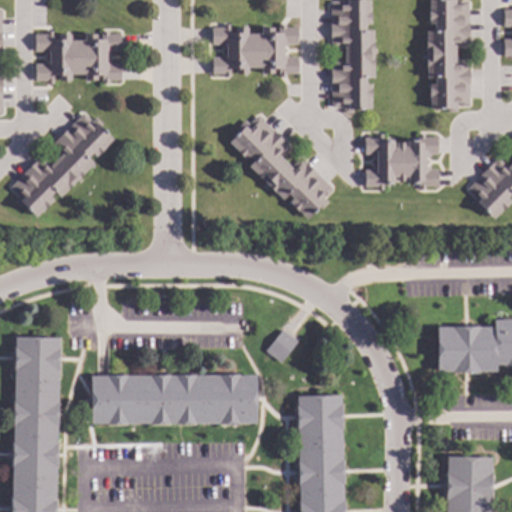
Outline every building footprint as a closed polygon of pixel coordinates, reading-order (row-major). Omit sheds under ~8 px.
[(368,0),(369,24),(363,24),(363,30),(372,30),(372,78),(363,78),(363,84),(368,84),(368,88),(370,87),(369,108),(355,108),(355,115),(342,115),(342,105),(339,105),(339,107),(330,107),(330,85),(329,85),(330,62),(343,62),(343,47),(330,47),(330,39),(329,39),(329,23),(329,2),(339,2),(339,6),(341,6),(341,0),(368,0)] [(455,0),(455,5),(458,5),(458,2),(467,1),(468,39),(467,39),(467,46),(453,46),(454,61),(468,61),(468,85),(467,85),(468,107),(455,107),(455,113),(445,113),(445,108),(428,109),(428,87),(429,87),(429,84),(434,84),(434,79),(425,79),(425,41),(425,30),(433,30),(433,24),(428,24),(428,19),(427,19),(427,11),(429,11),(429,0),(455,0)] [(511,57),(502,57),(501,39),(511,39),(511,27),(502,27),(501,9),(511,9),(511,57)] [(284,26),(296,26),(296,44),(286,44),(286,47),(281,47),(281,55),(286,55),(286,57),(296,57),(296,74),(285,74),(285,77),(277,77),(277,71),(272,71),(272,73),(260,73),(260,68),(247,68),(247,74),(234,74),(234,71),(229,71),(229,77),(222,77),(222,74),(210,74),(210,57),(220,56),(220,55),(224,55),(224,47),(220,47),(220,44),(210,45),(210,27),(221,27),(221,24),(229,24),(229,32),(234,32),(234,28),(245,28),(245,34),(260,33),(260,28),(272,28),(272,32),(277,31),(277,24),(284,24),(284,26)] [(107,33),(119,33),(119,51),(106,51),(106,52),(104,52),(104,62),(110,62),(110,63),(119,63),(119,80),(108,80),(108,83),(100,83),(100,76),(95,76),(96,81),(83,81),(83,74),(68,75),(68,82),(55,82),(55,80),(52,80),(52,84),(45,84),(45,81),(33,82),(33,64),(43,64),(43,62),(47,62),(47,53),(43,54),(43,52),(33,52),(33,34),(44,33),(44,31),(52,31),(52,39),(57,39),(57,35),(69,34),(69,40),(83,40),(83,34),(95,34),(95,38),(100,38),(100,31),(107,31),(107,33)] [(90,121),(94,117),(101,124),(99,126),(111,138),(102,147),(103,148),(96,154),(95,153),(89,158),(93,161),(73,182),(74,183),(67,189),(59,197),(53,191),(48,196),(52,199),(34,217),(23,206),(20,209),(12,201),(19,194),(17,193),(14,195),(7,188),(23,173),(22,172),(40,155),(49,165),(61,153),(58,151),(57,152),(50,146),(55,140),(54,139),(82,113),(90,121)] [(284,142),(283,143),(288,147),(278,157),(289,168),(299,158),(304,163),(304,162),(331,190),(323,198),(327,202),(321,208),(319,205),(305,219),(297,211),(296,212),(289,205),(290,204),(288,202),(291,198),(287,195),(282,200),(266,186),(267,185),(262,180),(261,181),(254,175),(255,174),(247,166),(253,160),(249,155),(245,159),(242,157),(241,158),(235,152),(236,151),(228,142),(240,130),(237,126),(243,120),(251,127),(252,126),(249,122),(256,115),(284,142)] [(423,137),(436,137),(436,154),(428,154),(428,157),(423,157),(423,167),(428,167),(428,169),(436,169),(436,187),(424,187),(424,190),(417,190),(417,184),(406,184),(406,178),(402,178),(403,182),(395,182),(395,178),(393,178),(393,184),(382,184),(382,190),(375,191),(375,187),(363,187),(363,169),(370,169),(370,167),(375,167),(375,157),(370,157),(370,154),(363,154),(362,136),(375,136),(375,134),(381,134),(381,140),(392,140),(392,142),(406,142),(406,140),(417,140),(417,134),(423,134),(423,137)] [(511,196),(509,193),(505,197),(508,201),(505,204),(507,205),(501,211),(500,210),(491,219),(479,207),(476,209),(469,203),(476,196),(474,194),(472,197),(465,190),(480,174),(479,174),(497,157),(506,166),(511,160),(511,152),(507,147),(511,141),(511,196)] [(511,365),(494,365),(494,372),(435,372),(435,327),(492,327),(492,320),(511,320),(511,365)] [(290,338),(283,348),(288,351),(279,363),(263,351),(279,329),(290,338)] [(57,337),(57,347),(59,347),(58,372),(57,372),(56,403),(57,403),(57,427),(55,427),(55,443),(56,443),(56,468),(54,468),(54,498),(55,498),(55,511),(7,511),(8,498),(9,498),(10,466),(9,466),(9,442),(11,442),(11,425),(10,425),(10,402),(12,402),(12,370),(11,370),(12,347),(13,347),(13,336),(57,337)] [(254,423),(89,424),(88,376),(254,375),(254,423)] [(338,405),(340,404),(341,429),(339,429),(340,460),(341,460),(342,485),(341,485),(341,500),(343,500),(343,511),(295,511),(295,501),(297,501),(297,485),(295,485),(294,461),(296,461),(296,430),(294,430),(293,406),(295,406),(295,396),(338,395),(338,405)] [(490,457),(488,511),(443,511),(445,456),(490,457)]
